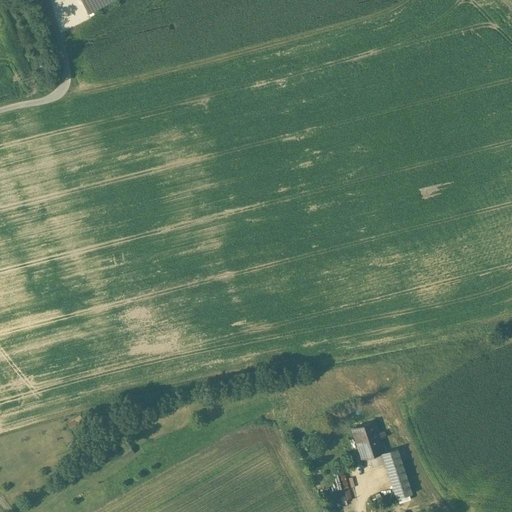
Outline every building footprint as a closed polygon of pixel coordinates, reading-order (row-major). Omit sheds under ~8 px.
[(83,0),(82,1),(88,13),(113,0),(83,0)] [(374,421),(351,428),(361,459),(381,453),(384,452),(380,439),(385,437),(383,431),(378,433),(374,421)] [(123,460),(133,452),(128,444),(117,452),(123,460)] [(411,494),(396,448),(384,452),(381,453),(396,499),(411,494)] [(315,463),(320,458),(315,451),(309,456),(315,463)]
